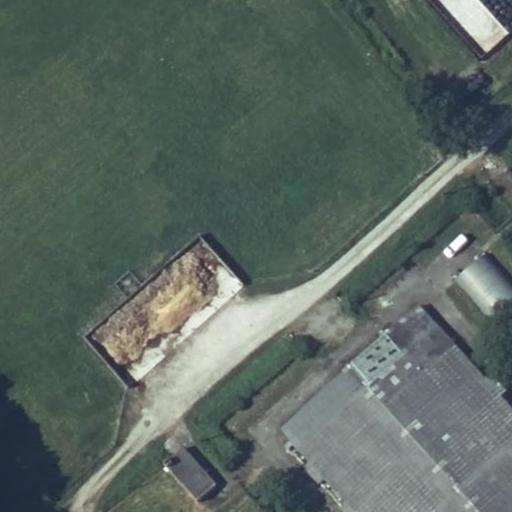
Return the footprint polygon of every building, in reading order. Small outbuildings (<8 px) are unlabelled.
[(486,26),(469,0),(454,11),(446,0),(432,0),(461,42),(486,26)] [(511,287),(489,253),(456,276),(495,333),(511,321),(511,287)] [(367,386),(436,323),(420,305),(350,368),(367,386)] [(511,511),(511,407),(501,395),(506,391),(491,374),(486,379),(436,323),(367,386),(296,450),(307,462),(300,468),(314,485),(321,478),(344,504),(337,510),(339,511),(511,511)] [(217,484),(184,449),(164,467),(198,502),(217,484)]
